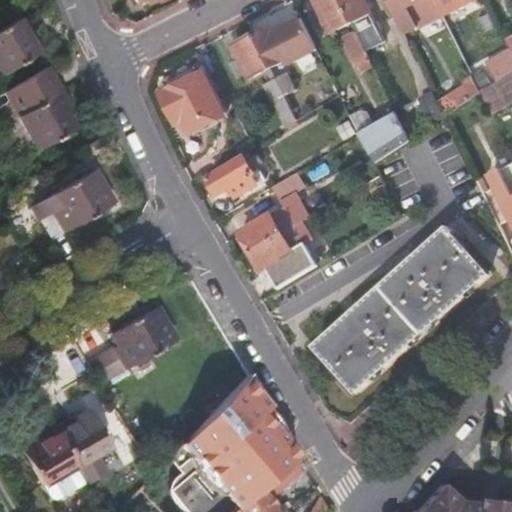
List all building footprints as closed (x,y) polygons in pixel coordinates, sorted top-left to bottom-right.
[(352,23),(340,0),(317,0),(333,33),(352,23)] [(364,0),(340,0),(352,23),(357,33),(367,52),(386,43),(364,0)] [(388,0),(406,34),(444,16),(436,0),(388,0)] [(436,0),(444,16),(475,0),(436,0)] [(37,51),(42,48),(35,36),(30,39),(18,17),(0,27),(0,67),(3,73),(38,53),(37,51)] [(275,26),(256,36),(272,68),(291,58),(275,26)] [(365,74),(375,68),(367,52),(357,33),(346,39),(353,53),(351,54),(359,69),(362,68),(365,74)] [(272,68),(256,36),(237,45),(253,78),(272,68)] [(511,73),(511,54),(488,66),(492,74),(497,84),(511,73)] [(205,73),(164,93),(179,123),(184,120),(191,134),(226,116),(205,73)] [(484,92),(483,93),(492,112),(511,98),(511,73),(497,84),(493,86),(484,92)] [(288,74),(278,80),(286,96),(297,91),(288,74)] [(460,108),(482,94),(473,75),(463,79),(468,89),(454,95),(460,108)] [(69,113),(61,99),(48,76),(18,93),(26,107),(18,111),(38,146),(76,125),(69,113)] [(280,112),(291,107),(286,96),(278,80),(267,85),(280,112)] [(447,117),(435,94),(421,100),(433,124),(447,117)] [(68,95),(61,99),(69,113),(76,109),(68,95)] [(365,113),(353,118),(361,135),(363,138),(378,128),(372,115),(365,113)] [(378,128),(363,138),(377,166),(412,142),(398,115),(378,128)] [(245,158),(209,180),(218,196),(231,189),(237,198),(258,186),(252,176),(255,174),(245,158)] [(511,165),(493,175),(507,206),(495,213),(505,233),(511,229),(511,165)] [(43,219),(55,241),(117,206),(98,171),(54,196),(61,209),(43,219)] [(307,186),(299,172),(274,187),(283,201),(297,192),(307,186)] [(304,221),(311,217),(297,192),(283,201),(286,207),(273,215),(284,233),(304,221)] [(253,251),(284,233),(273,215),(273,214),(243,233),(253,251)] [(304,221),(284,233),(253,251),(264,270),(269,267),(281,288),(319,265),(307,243),(315,239),(304,221)] [(379,373),(414,342),(449,311),(482,282),(489,275),(465,247),(454,235),(457,232),(453,228),(422,256),(386,287),(352,317),(319,346),(339,369),(358,392),(379,373)] [(84,358),(98,383),(173,341),(155,307),(110,332),(116,343),(112,345),(111,343),(84,358)] [(297,457),(247,374),(182,443),(194,457),(224,492),(238,508),(297,457)] [(55,437),(76,473),(109,453),(88,417),(55,437)] [(76,473),(55,437),(22,456),(42,492),(43,492),(49,501),(54,501),(83,485),(76,473)] [(224,492),(194,457),(191,459),(201,480),(220,496),(224,492)] [(304,468),(297,457),(238,508),(236,510),(237,511),(282,511),(279,509),(270,499),(304,468)] [(422,510),(419,511),(499,511),(495,504),(457,500),(441,485),(422,510)] [(329,511),(321,497),(311,511),(329,511)]
